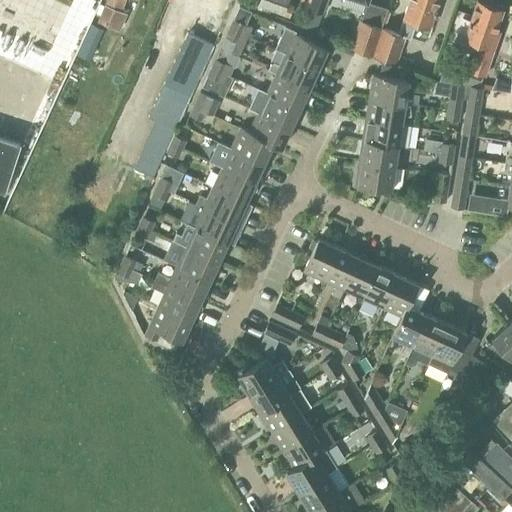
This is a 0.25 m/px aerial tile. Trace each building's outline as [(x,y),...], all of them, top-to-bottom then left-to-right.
[(91,17),(118,31),(127,13),(121,11),(126,0),(106,0),(105,4),(99,1),(91,17)] [(260,0),(259,5),(272,10),(275,0),(260,0)] [(289,5),(290,0),(275,0),(272,10),(289,17),(293,6),(289,5)] [(355,0),(369,5),(370,0),(313,0),(311,9),(323,13),(328,0),(355,0)] [(383,26),(374,54),(398,63),(407,36),(412,38),(417,22),(431,27),(440,0),(410,0),(405,18),(400,32),(383,26)] [(479,1),(465,40),(479,44),(472,63),(470,70),(469,71),(471,71),(468,80),(482,85),(486,76),(485,76),(501,33),(498,31),(505,10),(504,10),(496,7),(479,1)] [(231,26),(244,32),(247,24),(235,18),(231,26)] [(361,19),(352,46),(366,52),(374,54),(383,26),(361,19)] [(287,52),(320,67),(329,49),(296,34),(297,30),(286,25),(282,35),(277,36),(279,40),(276,47),(287,52)] [(231,26),(221,47),(240,55),(249,34),(244,32),(231,26)] [(311,87),(320,67),(287,52),(282,63),(275,61),(274,63),(272,62),(269,68),(278,72),(311,87)] [(213,66),(231,74),(235,66),(216,58),(213,66)] [(370,95),(405,102),(419,104),(421,94),(407,92),(408,82),(413,71),(384,59),(381,76),(373,74),(370,95)] [(227,84),(231,74),(213,66),(209,75),(227,84)] [(278,72),(269,92),(302,107),(311,87),(278,72)] [(511,93),(511,87),(511,81),(496,78),(492,89),(511,93)] [(465,98),(467,85),(452,82),(449,99),(448,109),(462,111),(463,101),(464,98),(465,98)] [(467,85),(465,98),(468,99),(466,112),(481,114),(482,105),(485,87),(467,85)] [(260,88),(251,107),(260,111),(293,126),(302,107),(269,92),(260,88)] [(195,105),(215,114),(221,101),(201,91),(195,105)] [(402,123),(405,102),(370,95),(366,117),(402,123)] [(214,116),(215,114),(195,105),(191,115),(203,120),(206,113),(214,116)] [(460,121),(462,111),(448,109),(446,118),(460,121)] [(284,146),(293,126),(260,111),(251,130),(242,126),(284,146)] [(466,112),(463,134),(477,136),(479,123),(481,114),(466,112)] [(401,124),(402,123),(366,117),(363,139),(398,145),(408,146),(411,126),(401,124)] [(283,149),(284,146),(242,126),(233,146),(265,161),(273,145),(283,149)] [(0,189),(7,191),(22,142),(0,134),(0,189)] [(171,141),(184,147),(188,140),(175,134),(171,141)] [(463,134),(459,155),(474,157),(477,136),(463,134)] [(209,159),(224,166),(256,181),(265,161),(233,146),(218,139),(209,159)] [(363,139),(359,161),(395,166),(398,145),(363,139)] [(180,157),(184,147),(171,141),(167,151),(180,157)] [(442,142),(441,152),(454,154),(456,144),(442,142)] [(439,161),(452,163),(454,154),(441,152),(439,161)] [(470,179),(474,157),(459,155),(456,177),(470,179)] [(109,162),(92,159),(89,178),(106,181),(109,162)] [(391,189),(395,166),(359,161),(355,188),(371,190),(372,186),(391,189)] [(247,200),(256,181),(224,166),(215,185),(247,200)] [(437,172),(433,200),(447,202),(452,175),(437,172)] [(159,184),(178,193),(182,185),(163,176),(159,184)] [(465,209),(470,179),(456,177),(451,206),(465,209)] [(177,194),(178,193),(159,184),(155,193),(165,199),(169,190),(177,194)] [(201,194),(197,202),(243,223),(242,222),(245,216),(247,216),(253,203),(247,200),(215,185),(209,198),(201,194)] [(471,198),(469,208),(507,215),(508,208),(508,204),(471,198)] [(185,207),(181,217),(189,221),(229,239),(229,240),(234,243),(240,230),(239,229),(241,224),(243,224),(243,223),(197,202),(193,211),(185,207)] [(140,224),(153,229),(156,221),(144,215),(140,224)] [(173,239),(175,240),(187,245),(220,260),(229,240),(229,239),(189,221),(182,234),(176,232),(173,239)] [(148,238),(153,229),(140,224),(136,233),(148,238)] [(325,280),(340,247),(320,239),(305,272),(325,280)] [(211,280),(220,260),(187,245),(175,240),(171,249),(183,255),(179,265),(211,280)] [(325,280),(344,289),(359,256),(340,247),(325,280)] [(123,262),(135,268),(138,260),(126,254),(123,262)] [(364,298),(379,265),(359,256),(344,289),(364,298)] [(130,278),(135,268),(123,262),(118,272),(130,278)] [(202,299),(211,280),(179,265),(172,278),(158,271),(155,278),(202,299)] [(384,307),(399,274),(379,265),(364,298),(384,307)] [(403,316),(418,283),(399,274),(384,307),(403,316)] [(193,319),(202,299),(155,278),(151,286),(166,293),(161,304),(193,319)] [(400,351),(409,355),(428,313),(410,305),(420,284),(418,283),(403,316),(393,338),(404,343),(400,351)] [(183,340),(193,319),(161,304),(147,334),(158,340),(177,349),(181,339),(183,340)] [(277,318),(300,327),(305,315),(283,305),(277,318)] [(429,363),(448,322),(428,313),(409,355),(405,363),(414,366),(417,360),(428,365),(429,363)] [(323,338),(328,325),(327,325),(330,318),(322,315),(313,333),(323,338)] [(292,345),(297,333),(276,322),(270,335),(292,345)] [(468,332),(448,322),(429,363),(450,372),(449,373),(470,383),(492,367),(470,357),(469,357),(459,352),(468,332)] [(511,360),(511,325),(509,322),(491,339),(511,360)] [(340,346),(346,334),(328,325),(323,338),(340,346)] [(282,360),(274,365),(269,356),(250,367),(249,364),(235,373),(248,394),(280,374),(288,369),(282,360)] [(326,371),(338,364),(333,356),(321,363),(326,371)] [(356,356),(345,363),(350,371),(361,364),(356,356)] [(338,364),(326,371),(331,380),(343,372),(338,364)] [(350,371),(355,379),(366,373),(361,364),(350,371)] [(259,412),(291,393),(280,374),(248,394),(259,412)] [(491,386),(510,397),(511,393),(511,382),(498,374),(491,386)] [(378,417),(389,410),(372,382),(365,397),(378,417)] [(360,401),(355,393),(350,383),(338,390),(349,408),(360,401)] [(291,393),(259,412),(270,430),(302,411),(312,405),(301,387),(291,393)] [(360,401),(349,408),(354,416),(365,410),(360,401)] [(511,416),(505,409),(494,419),(511,438),(511,416)] [(389,410),(378,417),(393,441),(400,427),(389,410)] [(281,449),(313,430),(302,411),(270,430),(281,449)] [(313,430),(282,449),(293,467),(324,448),(335,442),(324,423),(313,430)] [(367,436),(372,445),(382,438),(378,430),(367,436)] [(382,438),(372,445),(377,453),(387,447),(382,438)] [(496,442),(492,438),(480,450),(484,454),(511,481),(511,464),(511,462),(511,455),(497,441),(496,442)] [(485,481),(494,471),(466,444),(456,455),(485,481)] [(286,472),(297,490),(328,471),(336,467),(324,448),(293,467),(293,468),(286,472)] [(390,475),(401,468),(397,462),(386,468),(390,475)] [(328,471),(297,490),(308,509),(347,485),(336,467),(328,471)] [(401,468),(390,475),(397,485),(408,477),(404,469),(402,470),(401,468)] [(511,487),(494,471),(485,481),(504,499),(511,490),(511,487)] [(309,511),(344,511),(351,508),(363,501),(352,482),(347,485),(308,509),(309,511)] [(459,509),(470,497),(455,484),(444,495),(459,509)] [(441,511),(456,511),(459,509),(444,495),(435,506),(441,511)] [(459,509),(463,511),(475,511),(480,507),(470,497),(459,509)]
